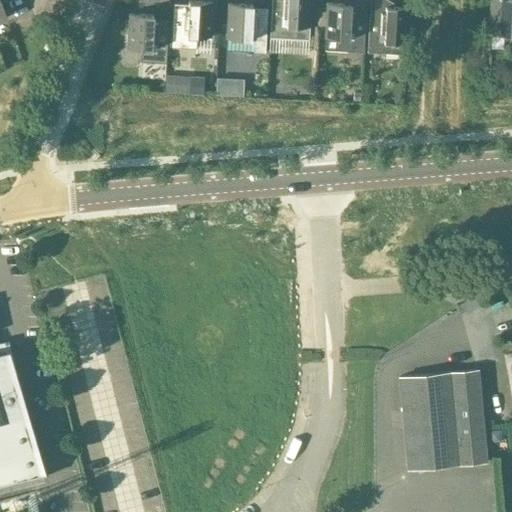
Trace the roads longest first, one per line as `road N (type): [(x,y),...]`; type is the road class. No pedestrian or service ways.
road 1 (unclassified): [(283,508),(312,461),(336,362),(320,181)]
road 2 (unknown): [(31,207),(16,276),(81,511)]
road 3 (secondary): [(31,207),(320,181)]
road 4 (residential): [(31,207),(31,170),(95,0)]
road 5 (secondary): [(320,181),(511,164)]
